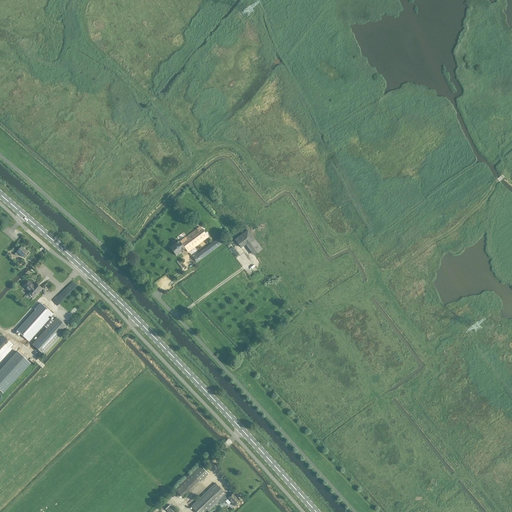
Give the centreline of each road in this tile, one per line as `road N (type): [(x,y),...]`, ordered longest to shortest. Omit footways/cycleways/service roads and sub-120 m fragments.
road 1 (unclassified): [(355,511),(144,284),(0,155)]
road 2 (primary): [(316,511),(103,286),(0,194)]
road 3 (track): [(495,182),(441,236),(311,315),(232,377)]
